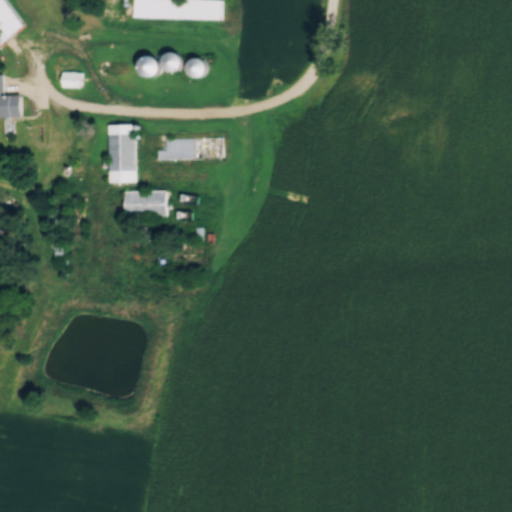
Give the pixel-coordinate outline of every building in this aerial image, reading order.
[(0,0),(0,41),(27,22),(10,0),(0,0)] [(136,0),(136,13),(225,15),(224,0),(136,0)] [(177,69),(187,58),(174,46),(164,57),(177,69)] [(151,73),(163,66),(155,51),(143,57),(151,73)] [(195,73),(210,68),(205,52),(190,57),(195,73)] [(0,112),(23,113),(23,90),(2,90),(2,69),(0,69),(0,112)] [(138,178),(138,119),(110,119),(110,178),(138,178)] [(224,153),(224,132),(167,133),(167,146),(160,146),(160,154),(224,153)] [(168,215),(168,186),(126,186),(126,215),(168,215)]
